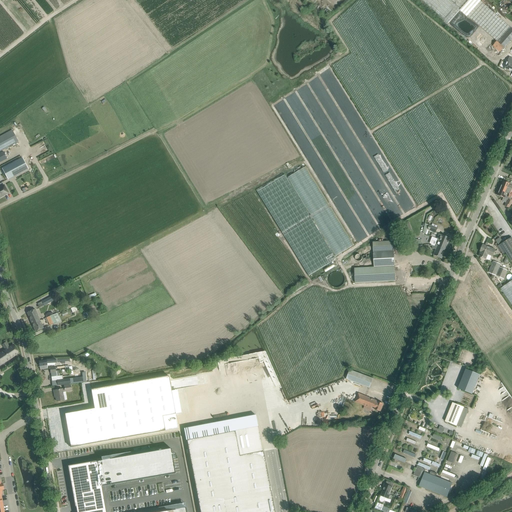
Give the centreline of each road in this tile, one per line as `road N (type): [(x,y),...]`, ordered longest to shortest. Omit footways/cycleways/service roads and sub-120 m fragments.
road 1 (tertiary): [(355,511),(511,128)]
road 2 (tertiary): [(38,416),(0,262)]
